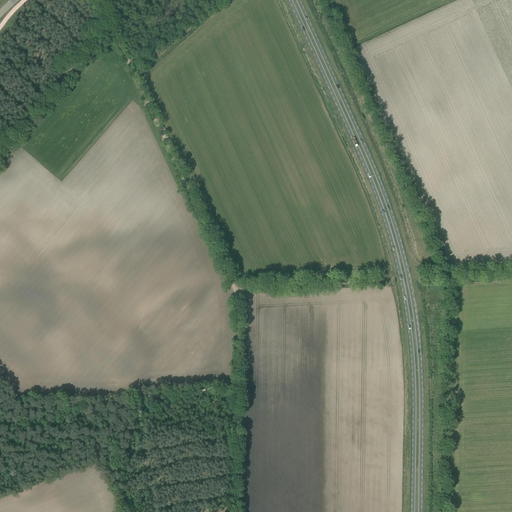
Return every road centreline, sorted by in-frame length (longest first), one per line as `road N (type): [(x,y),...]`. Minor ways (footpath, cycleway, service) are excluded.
road 1 (primary): [(290,0),(395,251),(412,355),(413,511)]
road 2 (primary): [(419,511),(419,355),(401,250),(297,0)]
road 3 (track): [(99,0),(235,290),(238,385)]
road 4 (track): [(444,511),(449,278),(511,272)]
road 5 (track): [(238,385),(0,404)]
road 6 (track): [(0,155),(111,26)]
road 7 (track): [(235,290),(372,280)]
road 8 (track): [(238,385),(237,511)]
